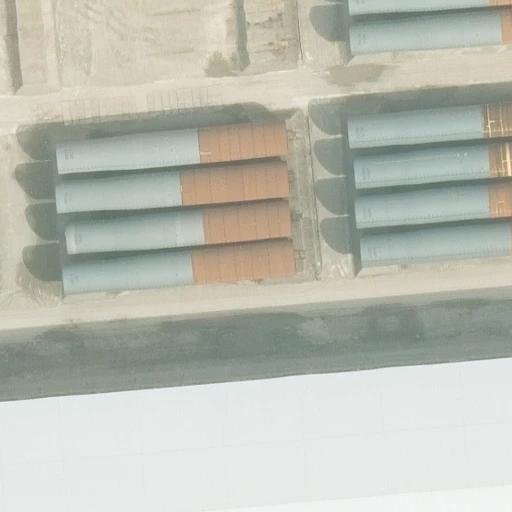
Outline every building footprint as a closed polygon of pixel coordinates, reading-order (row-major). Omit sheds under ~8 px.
[(511,47),(474,51),(492,250),(511,248),(511,47)] [(361,137),(454,134),(453,115),(361,119),(361,137)] [(335,126),(241,130),(242,150),(336,145),(335,126)] [(289,242),(289,250),(306,254),(478,246),(415,230),(409,230),(372,221),(373,214),(373,207),(357,208),(357,214),(354,226),(368,225),(368,237),(342,231),(339,243),(328,240),(330,236),(319,233),(324,211),(324,204),(304,199),(277,200),(278,217),(294,221),(289,242)] [(511,511),(511,348),(0,393),(0,511),(511,511)]
